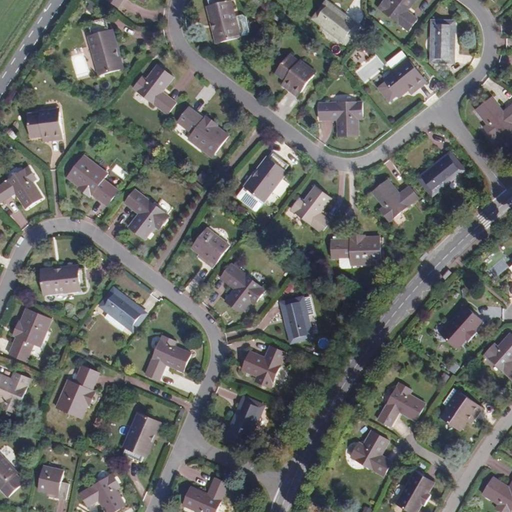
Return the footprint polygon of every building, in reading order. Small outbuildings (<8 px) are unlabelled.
[(240,35),(235,15),(231,0),(209,0),(211,5),(216,29),(214,29),(217,42),(240,36),(240,35)] [(416,0),(384,0),(379,8),(409,31),(417,19),(408,11),(416,0)] [(216,29),(211,5),(208,6),(214,29),(216,29)] [(355,30),(324,6),(312,21),(343,45),(355,30)] [(243,14),(235,15),(240,35),(247,33),(250,30),(246,15),(243,14)] [(124,68),(121,55),(117,55),(110,29),(109,30),(105,17),(88,21),(91,33),(88,34),(99,74),(124,68)] [(452,25),(432,24),(429,62),(450,63),(452,25)] [(117,55),(121,55),(114,29),(110,29),(117,55)] [(300,62),(289,54),(275,73),(285,81),(281,85),(297,97),(315,72),(301,60),(300,62)] [(424,82),(405,57),(391,68),(391,70),(382,77),(397,97),(407,90),(410,93),(424,82)] [(173,76),(157,63),(146,77),(142,74),(133,85),(166,112),(175,101),(162,90),(173,76)] [(511,104),(502,112),(491,98),(475,110),(486,125),(483,128),(492,140),(496,137),(504,148),(511,141),(511,125),(511,124),(511,104)] [(362,102),(319,101),(319,116),(336,117),(335,135),(356,136),(357,117),(361,117),(362,102)] [(43,110),(28,114),(32,138),(44,135),(45,140),(63,135),(57,106),(42,109),(43,110)] [(205,119),(191,108),(179,123),(184,127),(185,126),(195,134),(190,140),(214,158),(231,136),(219,127),(220,125),(208,116),(205,119)] [(253,177),(250,176),(242,186),(263,201),(287,172),(284,170),(288,165),(273,153),(269,157),(253,177)] [(105,172),(82,154),(66,176),(78,185),(76,187),(88,196),(90,193),(105,204),(116,189),(112,186),(111,186),(101,179),(105,172)] [(462,171),(449,155),(419,179),(432,195),(462,171)] [(266,156),(250,176),(253,177),(269,157),(266,156)] [(38,178),(30,166),(0,183),(0,199),(1,201),(16,192),(26,208),(43,197),(34,181),(38,178)] [(397,195),(386,181),(370,193),(382,208),(378,210),(387,222),(417,199),(408,187),(397,195)] [(331,199),(314,185),(303,200),(299,197),(289,209),(320,232),(329,221),(320,213),(331,199)] [(168,216),(134,189),(125,201),(139,212),(128,227),(144,239),(155,225),(159,228),(168,216)] [(222,242),(205,229),(190,248),(199,255),(197,258),(211,269),(221,255),(216,250),(222,242)] [(333,260),(338,260),(339,259),(351,258),(351,266),(380,265),(379,237),(365,238),(365,235),(350,236),(350,240),(332,240),(333,260)] [(339,259),(338,260),(339,265),(342,268),(351,267),(351,266),(351,258),(339,259)] [(264,291),(230,264),(222,275),(235,286),(224,301),(240,313),(252,299),(256,302),(264,291)] [(83,267),(78,267),(56,269),(56,266),(40,267),(44,293),(80,290),(80,286),(85,286),(83,267)] [(143,313),(113,290),(100,306),(131,329),(143,313)] [(354,300),(345,293),(340,300),(349,307),(354,300)] [(300,298),(281,303),(291,342),(310,337),(300,298)] [(467,341),(476,331),(475,330),(484,321),(466,305),(442,333),(459,348),(466,340),(467,341)] [(52,317),(27,306),(22,319),(19,318),(13,332),(17,334),(9,351),(27,359),(30,353),(29,352),(34,341),(41,344),(52,317)] [(511,331),(511,330),(498,344),(494,342),(484,352),(511,377),(511,331)] [(479,333),(476,331),(467,341),(470,343),(479,333)] [(175,342),(162,336),(144,375),(158,381),(165,365),(181,373),(190,354),(173,347),(175,342)] [(266,359),(248,352),(240,370),(258,378),(256,383),(269,389),(285,354),(271,348),(266,359)] [(75,382),(67,378),(56,406),(80,416),(86,403),(89,405),(94,391),(91,390),(98,371),(80,364),(78,371),(80,371),(75,382)] [(13,382),(0,377),(0,400),(4,402),(2,406),(17,412),(31,377),(18,371),(13,382)] [(411,390),(398,382),(377,418),(389,426),(398,411),(413,420),(424,403),(409,393),(411,390)] [(482,407),(456,389),(445,404),(446,405),(439,415),(459,429),(466,420),(470,423),(482,407)] [(261,407),(243,399),(227,434),(246,443),(261,407)] [(152,433),(156,434),(161,421),(138,411),(122,446),(125,447),(122,452),(140,460),(143,455),(152,433)] [(389,440),(371,429),(362,445),(358,443),(350,456),(382,475),(391,462),(380,455),(389,440)] [(146,456),(156,434),(152,433),(143,455),(146,456)] [(0,488),(17,472),(0,452),(0,488)] [(63,469),(42,464),(38,489),(47,491),(47,494),(64,499),(68,481),(61,480),(63,469)] [(416,511),(422,503),(423,504),(429,494),(428,493),(434,482),(414,470),(396,503),(411,511),(416,511)] [(111,473),(79,492),(88,506),(97,500),(104,511),(111,511),(125,504),(115,489),(119,486),(111,473)] [(511,481),(509,486),(493,476),(482,492),(497,503),(494,508),(501,511),(508,511),(511,507),(511,481)] [(207,493),(190,486),(182,504),(198,511),(214,511),(227,484),(215,478),(207,493)] [(429,494),(423,504),(426,505),(432,495),(429,494)]
